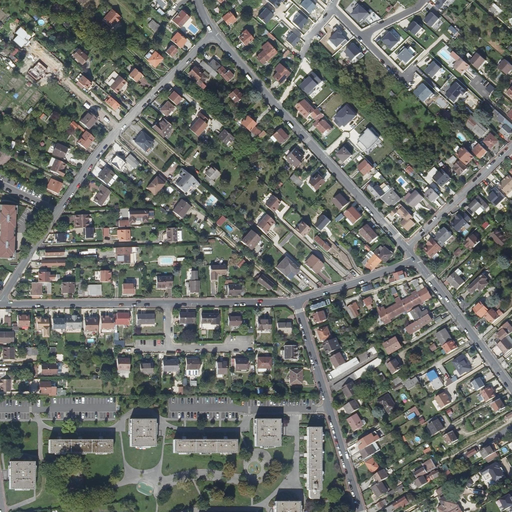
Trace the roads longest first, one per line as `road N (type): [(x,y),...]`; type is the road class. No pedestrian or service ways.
road 1 (residential): [(213,33),(405,247)]
road 2 (unclassified): [(58,211),(112,136),(213,33)]
road 3 (unclassified): [(360,511),(296,301)]
road 4 (unclassified): [(0,304),(168,303)]
road 5 (residential): [(415,259),(511,386)]
road 6 (residential): [(405,247),(511,148)]
road 7 (unclassified): [(168,303),(296,301)]
road 8 (unclassified): [(296,301),(415,259)]
